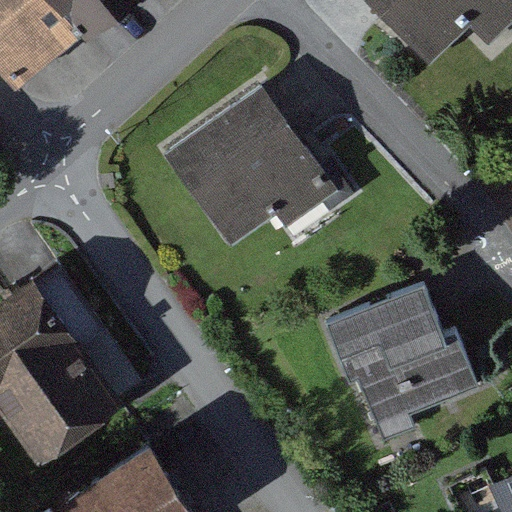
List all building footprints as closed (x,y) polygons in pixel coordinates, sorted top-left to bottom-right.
[(95,0),(0,0),(0,36),(28,73),(106,14),(95,0)] [(392,0),(439,50),(493,0),(392,0)] [(266,86),(190,146),(254,226),(330,166),(266,86)] [(58,258),(0,297),(0,375),(38,432),(133,368),(58,258)] [(437,271),(333,319),(379,418),(483,371),(437,271)] [(215,511),(163,434),(85,486),(102,511),(215,511)]
